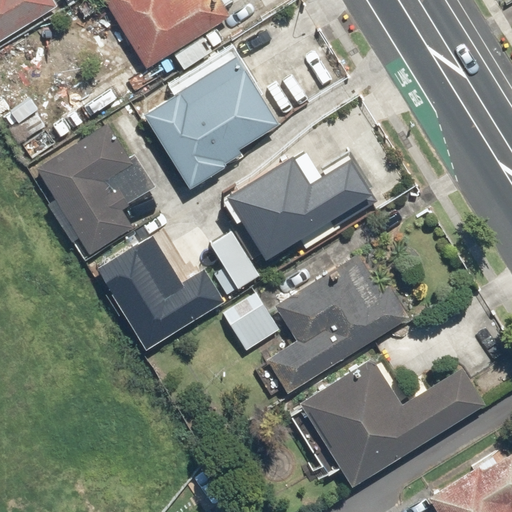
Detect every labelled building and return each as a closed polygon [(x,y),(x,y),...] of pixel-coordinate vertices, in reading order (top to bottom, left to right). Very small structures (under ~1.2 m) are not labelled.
[(48,0),(0,0),(0,38),(53,7),(48,0)] [(104,0),(122,28),(121,29),(144,64),(223,12),(215,0),(104,0)] [(141,111),(184,179),(274,122),(231,54),(141,111)] [(102,114),(84,89),(71,98),(89,124),(102,114)] [(63,136),(48,115),(11,142),(27,163),(63,136)] [(129,162),(102,123),(36,168),(61,205),(90,252),(131,226),(102,180),(129,162)] [(287,152),(227,191),(246,221),(243,223),(262,252),(365,189),(346,159),(307,183),(287,152)] [(228,229),(208,241),(235,285),(255,273),(228,229)] [(132,330),(133,329),(144,348),(228,299),(206,263),(178,279),(150,233),(94,266),(132,330)] [(355,253),(277,302),(300,339),(269,358),(288,389),(406,316),(387,285),(379,290),(355,253)] [(223,314),(245,346),(275,325),(253,293),(223,314)] [(334,457),(352,485),(482,402),(458,364),(397,402),(369,355),(297,399),(332,458),(334,457)] [(511,455),(508,448),(471,471),(429,496),(438,511),(510,511),(503,502),(511,496),(511,455)]
